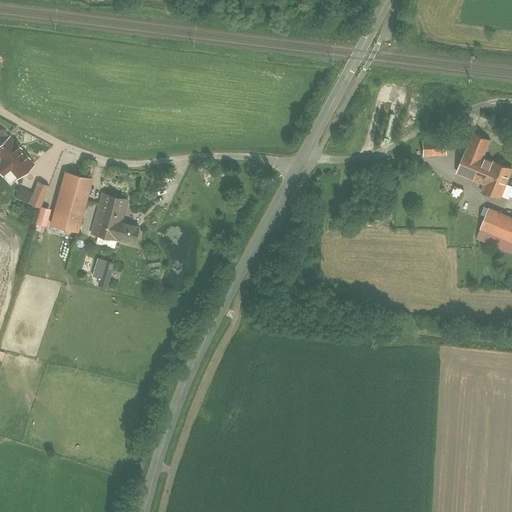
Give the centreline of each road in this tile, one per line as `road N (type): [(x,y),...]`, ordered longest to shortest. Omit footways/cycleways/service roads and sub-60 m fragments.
road 1 (tertiary): [(296,168),(219,309),(142,511)]
road 2 (unclassified): [(296,168),(228,157),(113,164),(0,115)]
road 3 (tertiary): [(383,0),(296,168)]
